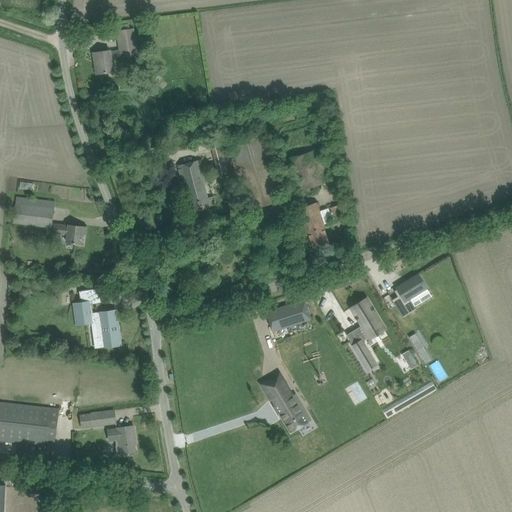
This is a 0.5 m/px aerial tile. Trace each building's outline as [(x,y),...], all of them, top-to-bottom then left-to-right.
[(120,49),(121,55),(121,57),(137,54),(133,29),(132,29),(131,24),(116,26),(117,31),(120,49)] [(110,50),(103,51),(93,53),(96,74),(113,71),(111,57),(121,55),(120,49),(110,51),(110,50)] [(265,135),(228,146),(247,211),(285,198),(265,135)] [(120,142),(122,152),(135,150),(134,140),(120,142)] [(211,146),(212,152),(221,185),(224,184),(226,190),(236,187),(234,181),(225,149),(223,142),(211,146)] [(322,147),(290,159),(281,162),(292,191),(300,188),(303,186),(304,190),(334,179),(322,147)] [(197,160),(177,166),(181,178),(183,177),(192,211),(216,206),(214,196),(208,198),(197,160)] [(16,200),(16,204),(14,223),(51,227),(54,202),(43,201),(42,207),(41,207),(41,201),(33,200),(32,203),(28,203),(29,201),(16,200)] [(308,232),(310,238),(313,248),(329,243),(323,227),(325,226),(317,202),(298,208),(306,232),(308,232)] [(338,205),(331,207),(336,223),(344,220),(338,205)] [(66,235),(65,242),(81,244),(82,233),(80,233),(81,227),(86,228),(86,227),(68,225),(53,223),(52,234),(66,235)] [(392,299),(392,300),(403,318),(416,309),(410,298),(427,288),(418,273),(412,277),(399,285),(400,287),(398,289),(398,288),(394,291),(401,302),(396,305),(392,299)] [(80,292),(81,303),(81,304),(90,303),(100,302),(98,290),(80,292)] [(361,326),(346,335),(367,369),(376,363),(362,340),(367,337),(368,338),(385,328),(367,298),(350,308),(361,326)] [(266,311),(273,332),(311,320),(305,299),(266,311)] [(81,304),(81,303),(74,304),(77,324),(93,322),(98,326),(100,337),(97,341),(98,345),(101,347),(120,344),(116,311),(92,314),(90,303),(81,304)] [(431,359),(423,346),(416,350),(425,363),(431,359)] [(266,381),(261,384),(271,400),(272,399),(275,405),(274,406),(279,414),(280,413),(291,432),(311,420),(304,408),(301,410),(299,411),(290,396),(292,395),(284,381),(271,389),(266,381)] [(0,402),(0,440),(54,447),(58,409),(0,402)] [(114,411),(90,414),(92,427),(116,423),(114,411)] [(134,426),(124,427),(116,428),(117,429),(108,430),(109,441),(115,440),(116,446),(117,455),(118,457),(128,455),(128,453),(135,452),(134,441),(136,440),(134,426)]
